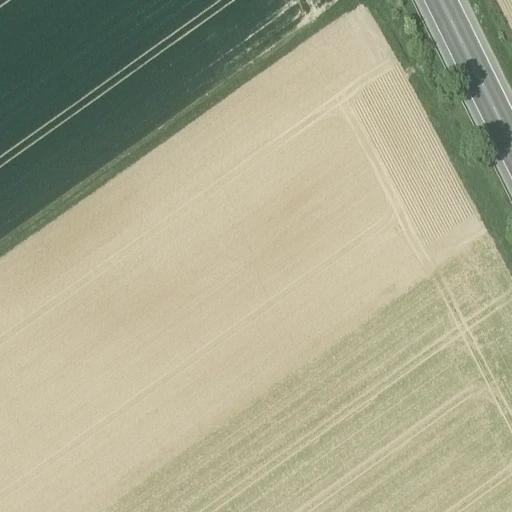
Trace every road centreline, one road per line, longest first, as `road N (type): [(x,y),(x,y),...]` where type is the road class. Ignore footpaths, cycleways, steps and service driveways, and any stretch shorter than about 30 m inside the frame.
road 1 (track): [(0,253),(366,0)]
road 2 (secondary): [(440,0),(511,144)]
